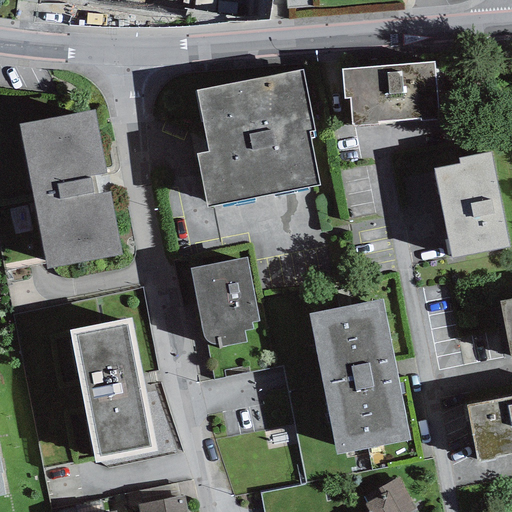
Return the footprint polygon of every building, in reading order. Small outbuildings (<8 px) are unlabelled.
[(438,118),(433,60),(341,67),(343,97),(350,96),(352,125),(377,123),(377,119),(420,116),(420,119),(438,118)] [(302,68),(195,89),(208,152),(197,154),(207,205),(319,183),(309,130),(314,128),(302,68)] [(94,109),(19,123),(46,265),(120,251),(109,190),(95,193),(92,177),(107,174),(94,109)] [(509,244),(490,150),(459,156),(461,162),(433,168),(438,196),(441,195),(449,236),(445,237),(449,253),(451,253),(452,256),(509,244)] [(247,256),(190,267),(204,335),(205,338),(208,340),(210,342),(213,343),(216,343),(218,343),(221,342),(221,345),(246,340),(244,329),(253,327),(252,321),(258,319),(247,256)] [(511,297),(499,299),(510,355),(511,354),(511,356),(511,297)] [(382,298),(308,312),(336,453),(409,438),(382,298)] [(69,328),(95,460),(156,448),(131,316),(69,328)] [(511,394),(467,404),(477,459),(479,458),(479,460),(497,457),(497,456),(511,452),(511,394)] [(378,488),(381,493),(385,491),(398,511),(409,511),(416,508),(398,477),(378,488)] [(137,503),(138,511),(187,511),(184,494),(178,496),(176,483),(139,490),(142,502),(137,503)] [(398,511),(385,491),(381,493),(364,503),(368,510),(365,511),(398,511)]
